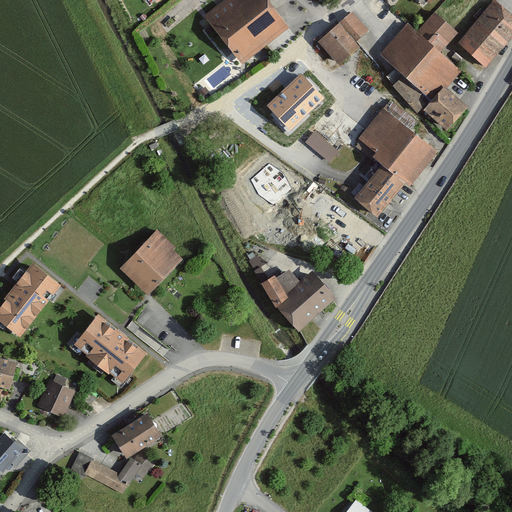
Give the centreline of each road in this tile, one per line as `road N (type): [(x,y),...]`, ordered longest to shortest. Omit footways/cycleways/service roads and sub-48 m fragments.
road 1 (secondary): [(295,385),(511,64)]
road 2 (residential): [(295,385),(237,360),(213,359),(63,443)]
road 3 (residential): [(348,0),(223,102),(154,134)]
road 4 (track): [(154,134),(132,145),(0,269)]
road 5 (track): [(291,390),(447,511)]
road 6 (secondary): [(225,511),(267,422),(295,385)]
